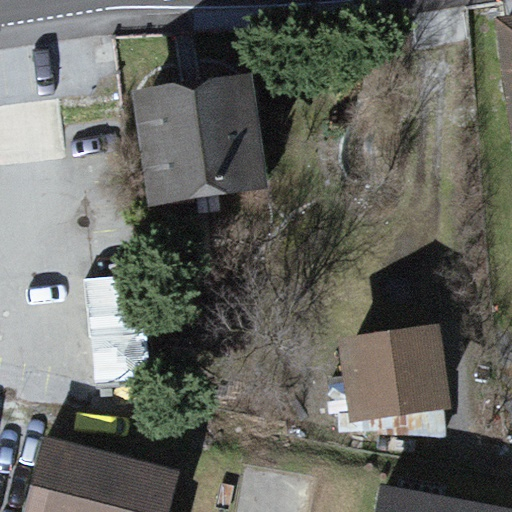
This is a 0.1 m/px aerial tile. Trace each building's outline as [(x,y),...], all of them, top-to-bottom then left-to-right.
[(511,16),(491,20),(510,154),(511,153),(511,16)] [(216,92),(121,101),(132,212),(227,203),(216,92)] [(142,261),(87,268),(99,371),(154,365),(142,261)] [(440,412),(432,337),(329,347),(337,422),(440,412)] [(165,511),(172,486),(40,453),(25,511),(165,511)] [(467,511),(378,496),(375,511),(467,511)]
